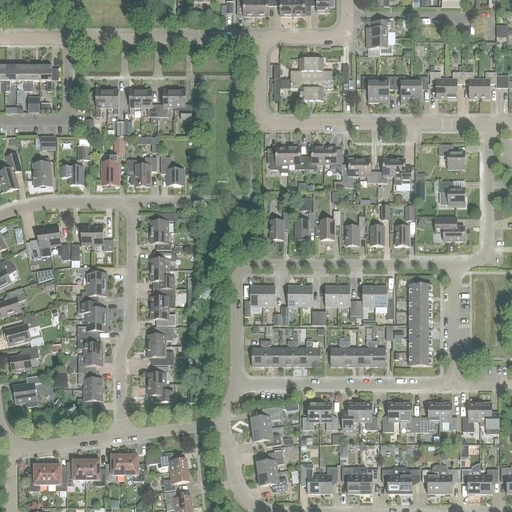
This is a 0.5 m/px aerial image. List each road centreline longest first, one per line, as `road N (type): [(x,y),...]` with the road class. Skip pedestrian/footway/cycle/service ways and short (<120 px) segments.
road 1 (residential): [(235,385),(234,286),(246,266),(453,265)]
road 2 (residential): [(260,37),(267,123),(488,124)]
road 3 (residential): [(123,436),(132,204)]
road 4 (residential): [(235,385),(452,386)]
road 5 (residential): [(260,37),(66,39)]
road 6 (residential): [(453,265),(480,261),(489,246),(488,124)]
road 7 (residential): [(0,121),(65,120),(66,39)]
road 8 (residential): [(348,19),(484,18)]
road 9 (residential): [(0,216),(60,204),(132,204)]
road 10 (residential): [(452,386),(453,265)]
